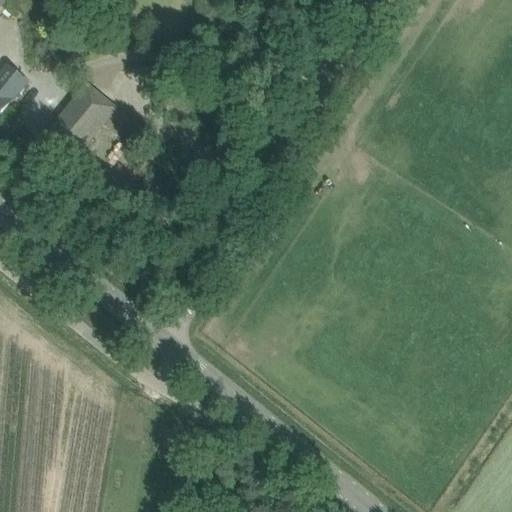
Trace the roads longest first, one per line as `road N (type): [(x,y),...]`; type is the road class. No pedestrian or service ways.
road 1 (unclassified): [(154,335),(181,312),(399,0)]
road 2 (tertiary): [(376,511),(154,335)]
road 3 (tertiary): [(154,335),(0,212)]
